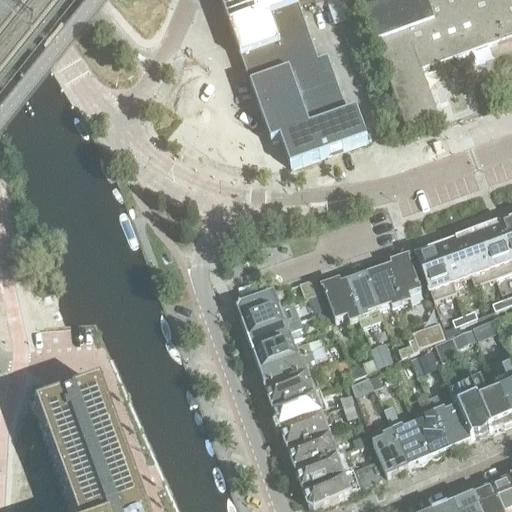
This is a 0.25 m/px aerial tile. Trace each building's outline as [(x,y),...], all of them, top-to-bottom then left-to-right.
[(236,0),(221,5),(231,35),(270,22),(262,0),(236,0)] [(262,0),(270,22),(299,12),(294,0),(262,0)] [(313,0),(316,9),(338,3),(337,0),(313,0)] [(356,6),(354,0),(337,0),(341,10),(345,9),(356,6)] [(511,0),(404,0),(364,14),(406,132),(438,121),(422,74),(511,42),(511,0)] [(299,12),(270,22),(280,49),(309,39),(299,12)] [(270,22),(231,35),(241,62),(280,49),(270,22)] [(309,39),(280,49),(290,77),(318,66),(309,39)] [(280,49),(241,62),(252,92),(290,77),(280,49)] [(300,106),(261,119),(272,148),(281,145),(284,154),(291,173),(340,156),(368,146),(357,116),(348,119),(328,63),(318,66),(290,77),(300,106)] [(473,76),(462,79),(463,82),(466,91),(477,87),(473,76)] [(290,77),(252,92),(261,119),(300,106),(290,77)] [(448,108),(437,112),(441,124),(452,120),(448,108)] [(511,225),(509,227),(500,230),(511,261),(511,225)] [(511,261),(500,230),(488,235),(476,239),(494,286),(511,279),(511,261)] [(494,286),(476,239),(470,242),(457,246),(472,286),(475,293),(494,286)] [(472,286),(457,246),(447,250),(439,253),(454,293),(472,286)] [(454,293),(439,253),(430,257),(428,257),(417,261),(434,308),(457,300),(454,293)] [(421,297),(409,264),(409,263),(393,269),(394,273),(389,275),(392,284),(394,284),(396,292),(393,293),(397,303),(399,302),(402,312),(412,308),(409,301),(421,297)] [(392,284),(389,275),(367,282),(379,316),(391,312),(392,315),(402,312),(399,302),(397,303),(393,293),(396,292),(394,284),(392,284)] [(379,316),(367,282),(346,290),(350,299),(351,298),(353,307),(350,308),(354,318),(356,317),(359,327),(370,323),(368,320),(379,316)] [(321,300),(315,285),(300,290),(305,306),(321,300)] [(350,299),(346,290),(341,292),(340,288),(324,294),(336,328),(348,323),(350,330),(359,327),(356,317),(354,318),(350,308),(353,307),(351,298),(350,299)] [(240,310),(237,316),(242,329),(294,310),(293,307),(289,294),(288,293),(240,310)] [(511,310),(511,301),(501,306),(504,313),(511,310)] [(504,313),(501,306),(492,309),(495,317),(504,313)] [(294,310),(242,329),(249,347),(301,328),(294,310)] [(323,330),(331,328),(326,314),(319,317),(323,330)] [(478,324),(475,316),(464,321),(467,328),(478,324)] [(467,328),(464,321),(452,325),(455,333),(467,328)] [(446,344),(439,327),(412,337),(418,354),(434,349),(446,344)] [(301,328),(249,347),(255,364),(294,349),(293,346),(303,342),(300,336),(304,335),(301,328)] [(457,341),(453,342),(458,354),(478,345),(474,336),(473,334),(457,341)] [(460,363),(457,355),(453,345),(436,352),(443,370),(460,363)] [(294,349),(255,364),(261,379),(312,361),(325,355),(324,353),(321,346),(296,355),(294,349)] [(386,350),(371,356),(378,374),(393,368),(386,350)] [(403,364),(414,359),(411,351),(399,356),(403,364)] [(312,361),(261,379),(267,396),(314,379),(315,378),(311,368),(321,364),(327,362),(325,355),(312,361)] [(426,378),(419,362),(411,365),(417,382),(426,378)] [(377,376),(372,363),(362,367),(367,380),(377,376)] [(350,377),(349,373),(346,365),(338,367),(342,379),(350,377)] [(349,373),(350,377),(353,385),(363,382),(359,369),(349,373)] [(505,378),(493,383),(498,395),(511,424),(511,370),(503,374),(505,378)] [(314,379),(267,396),(274,416),(321,398),(314,379)] [(478,380),(470,384),(493,437),(503,432),(505,433),(511,430),(511,424),(498,395),(487,400),(482,389),(478,380)] [(469,382),(448,391),(457,413),(470,445),(493,437),(470,384),(469,382)] [(374,394),(369,383),(352,391),(356,402),(374,394)] [(68,511),(141,511),(96,388),(32,411),(68,511)] [(321,398),(274,416),(282,437),(323,421),(328,419),(321,398)] [(343,414),(354,410),(353,409),(354,409),(351,400),(340,404),(343,414)] [(431,403),(427,405),(440,433),(441,433),(445,441),(442,443),(446,451),(447,451),(449,455),(450,454),(450,456),(452,456),(451,454),(458,451),(464,450),(469,446),(470,445),(457,413),(446,418),(438,400),(431,403)] [(426,425),(414,431),(428,464),(432,462),(438,462),(442,458),(449,455),(447,451),(446,451),(442,443),(445,441),(441,433),(440,433),(427,405),(426,401),(417,405),(425,423),(426,425)] [(358,423),(354,410),(343,414),(348,427),(358,423)] [(395,413),(384,418),(392,437),(399,452),(400,451),(403,459),(401,461),(404,469),(406,469),(408,473),(409,474),(410,474),(410,472),(417,469),(423,468),(428,464),(414,431),(404,435),(395,413)] [(323,421),(282,437),(289,458),(331,442),(323,421)] [(385,444),(374,449),(388,482),(391,481),(396,480),(401,476),(408,473),(406,469),(404,469),(401,461),(403,459),(400,451),(399,452),(392,437),(383,441),(385,444)] [(365,440),(353,445),(356,454),(368,449),(365,440)] [(331,442),(289,458),(297,479),(339,462),(331,442)] [(339,462),(297,479),(303,497),(350,479),(343,461),(339,462)] [(364,475),(350,479),(358,499),(383,488),(382,484),(376,471),(375,471),(364,475)] [(350,479),(303,497),(308,511),(325,511),(358,499),(350,479)] [(511,511),(511,493),(508,485),(492,492),(499,511),(511,511)] [(474,500),(473,502),(477,511),(499,511),(492,492),(474,500)] [(460,509),(452,511),(477,511),(473,502),(473,503),(470,504),(465,505),(460,509)]
